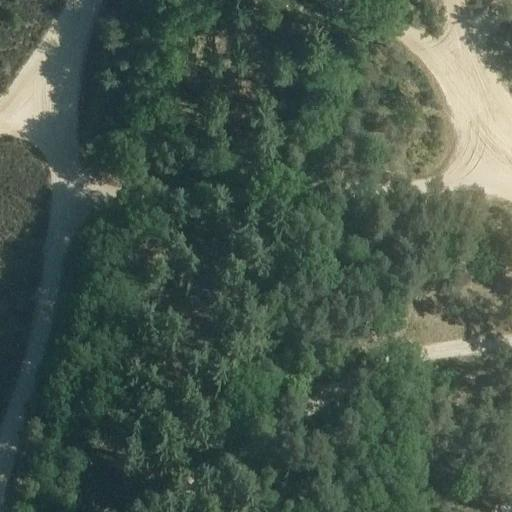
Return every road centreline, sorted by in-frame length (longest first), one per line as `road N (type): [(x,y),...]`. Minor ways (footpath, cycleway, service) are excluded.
road 1 (track): [(62,199),(511,183)]
road 2 (track): [(511,342),(437,349),(389,365),(141,511)]
road 3 (track): [(0,463),(59,230),(62,151),(38,81)]
road 4 (track): [(511,164),(457,55),(328,0)]
road 5 (track): [(0,114),(38,81),(88,0)]
road 6 (track): [(452,0),(457,55),(511,14)]
